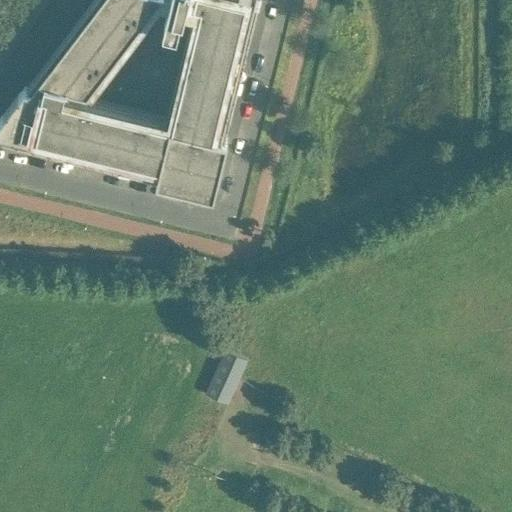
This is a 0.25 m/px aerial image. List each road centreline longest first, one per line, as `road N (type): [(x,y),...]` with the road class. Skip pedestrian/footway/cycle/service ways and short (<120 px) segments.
road 1 (residential): [(225,221),(0,169)]
road 2 (residential): [(225,221),(283,0)]
